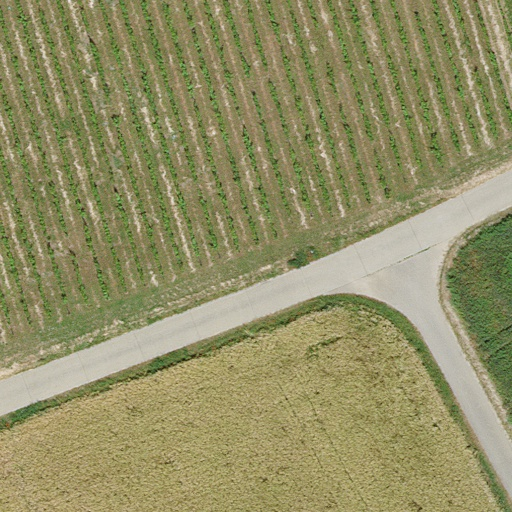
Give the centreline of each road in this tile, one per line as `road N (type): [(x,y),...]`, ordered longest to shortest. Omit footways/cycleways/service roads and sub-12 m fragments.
road 1 (residential): [(0,399),(387,246),(511,185)]
road 2 (track): [(387,246),(511,475)]
